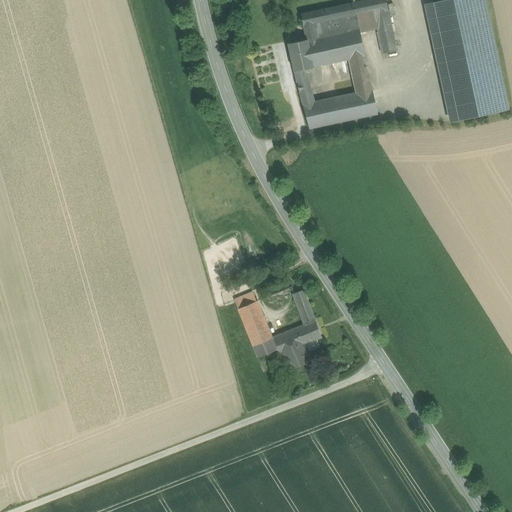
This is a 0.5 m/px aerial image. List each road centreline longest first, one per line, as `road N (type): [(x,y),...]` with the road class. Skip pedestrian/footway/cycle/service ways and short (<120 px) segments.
road 1 (secondary): [(202,0),(249,147),(382,361)]
road 2 (unclassified): [(382,361),(247,424),(17,511)]
road 3 (secondary): [(382,361),(481,511)]
